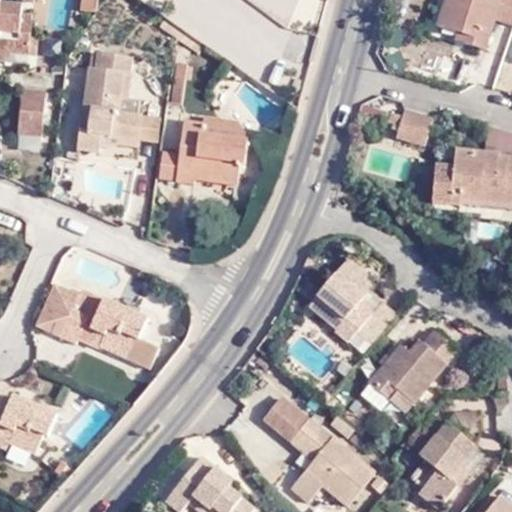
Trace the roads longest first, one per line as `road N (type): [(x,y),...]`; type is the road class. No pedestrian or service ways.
road 1 (secondary): [(350,0),(292,201),(264,260),(206,349),(66,511)]
road 2 (secondary): [(104,511),(229,360),(292,256),(314,207),(374,0)]
